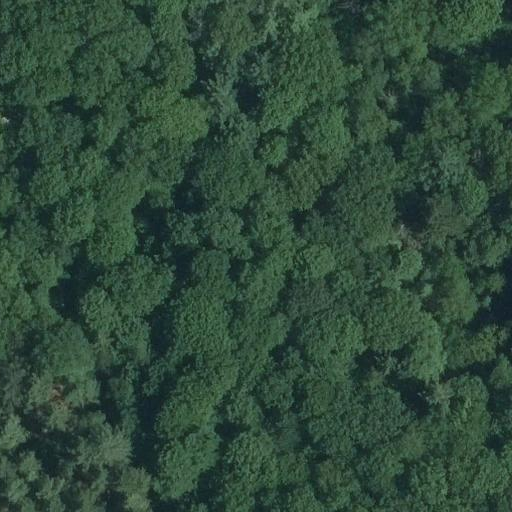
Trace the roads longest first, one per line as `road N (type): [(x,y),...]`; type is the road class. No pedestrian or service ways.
road 1 (track): [(0,474),(72,348),(511,182)]
road 2 (track): [(0,53),(72,325),(147,511)]
